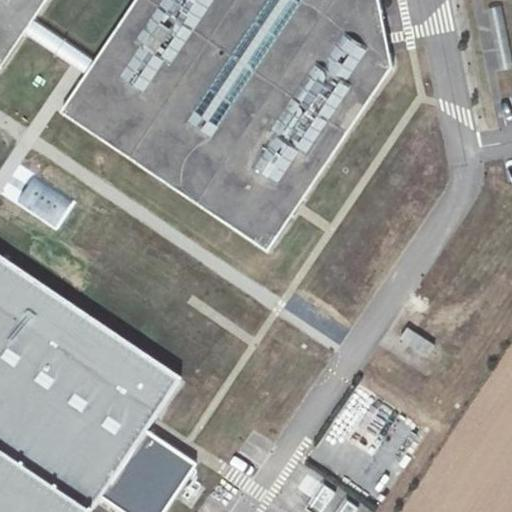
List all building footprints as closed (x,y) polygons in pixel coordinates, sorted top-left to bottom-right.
[(0,0),(0,74),(50,0),(141,0),(59,120),(261,259),(396,62),(385,0),(0,0)] [(509,66),(505,10),(480,12),(484,67),(509,66)] [(42,165),(13,207),(155,304),(183,262),(42,165)] [(0,262),(0,511),(106,511),(108,510),(153,444),(188,392),(0,262)] [(429,355),(436,344),(408,326),(400,337),(429,355)] [(153,444),(108,510),(110,511),(179,511),(202,478),(153,444)] [(303,510),(306,511),(360,511),(362,510),(323,482),(303,510)]
